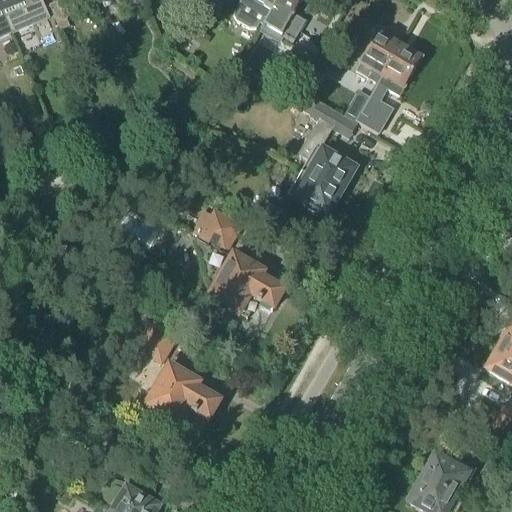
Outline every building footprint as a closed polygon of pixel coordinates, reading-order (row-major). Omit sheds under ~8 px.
[(0,0),(0,12),(1,15),(10,37),(48,20),(39,0),(0,0)] [(186,0),(183,6),(195,13),(201,0),(186,0)] [(204,39),(223,6),(212,0),(206,0),(189,31),(204,39)] [(261,30),(278,0),(256,0),(254,4),(246,0),(242,0),(235,13),(233,19),(236,25),(248,32),(255,32),(258,28),(261,30)] [(292,48),(305,25),(294,19),(299,11),(298,10),(303,0),(278,0),(261,30),(262,30),(259,36),(279,47),(282,42),(292,48)] [(47,9),(55,26),(65,22),(58,4),(47,9)] [(0,41),(10,37),(1,15),(0,12),(0,41)] [(375,38),(354,76),(376,89),(397,51),(387,45),(387,42),(382,39),(380,40),(375,38)] [(284,66),(305,79),(316,60),(300,50),(299,53),(293,50),(284,66)] [(363,111),(353,128),(375,140),(389,116),(376,109),(385,94),(398,101),(420,64),(418,62),(417,59),(411,56),(409,57),(397,51),(376,89),(363,111)] [(309,101),(315,90),(314,83),(306,79),(297,94),(309,101)] [(309,117),(314,107),(300,99),(294,110),(309,117)] [(343,120),(342,121),(344,122),(353,127),(354,125),(362,111),(356,107),(352,108),(349,109),(343,120)] [(298,159),(298,160),(306,165),(299,176),(339,198),(352,173),(341,167),(345,161),(338,157),(337,156),(330,152),(327,159),(320,155),(319,154),(331,134),(339,120),(337,119),(316,108),(309,122),(317,126),(306,145),(298,159)] [(90,114),(75,120),(90,155),(104,148),(90,114)] [(29,145),(24,130),(7,137),(13,151),(29,145)] [(299,176),(285,201),(324,223),(339,198),(299,176)] [(286,217),(265,204),(257,217),(279,230),(286,217)] [(196,230),(192,237),(195,238),(197,240),(197,241),(195,243),(209,294),(205,301),(235,317),(236,318),(236,317),(241,320),(248,306),(250,303),(257,307),(270,315),(282,296),(256,281),(259,276),(231,260),(229,259),(222,255),(229,244),(229,243),(230,242),(237,230),(212,215),(204,228),(201,233),(199,231),(196,230)] [(131,353),(161,369),(177,339),(147,323),(131,353)] [(511,327),(498,351),(511,359),(511,327)] [(511,359),(498,351),(484,374),(511,390),(511,395),(509,401),(511,403),(509,407),(507,412),(506,412),(503,410),(489,434),(491,435),(511,447),(511,446),(511,359)] [(206,425),(217,406),(193,392),(196,387),(165,369),(141,410),(171,428),(182,409),(189,413),(188,415),(206,425)] [(110,438),(102,453),(139,471),(144,461),(131,453),(132,449),(110,438)] [(423,478),(420,484),(452,502),(462,485),(463,482),(467,484),(468,485),(474,475),(457,465),(453,473),(433,461),(429,468),(425,468),(421,475),(423,478)] [(105,511),(156,511),(157,511),(125,493),(130,485),(124,482),(121,488),(120,487),(114,485),(108,487),(104,491),(102,497),(103,503),(108,508),(105,511)] [(411,499),(406,508),(414,511),(456,511),(460,506),(452,502),(420,484),(417,488),(413,488),(410,495),(411,499)]
